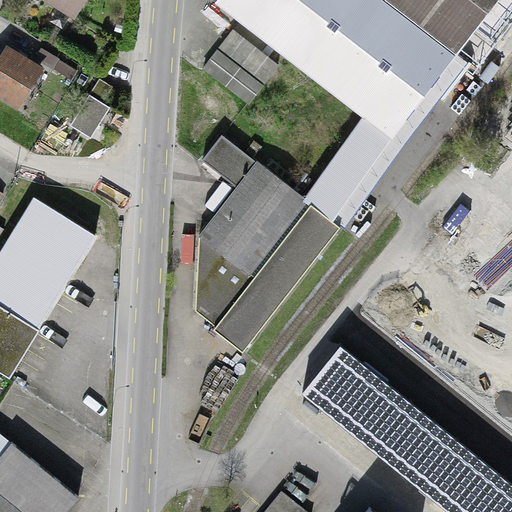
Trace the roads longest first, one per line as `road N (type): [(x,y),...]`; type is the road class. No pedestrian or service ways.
road 1 (unclassified): [(136,511),(153,182)]
road 2 (unclassified): [(153,182),(167,0)]
road 3 (residential): [(0,153),(67,176),(153,182)]
